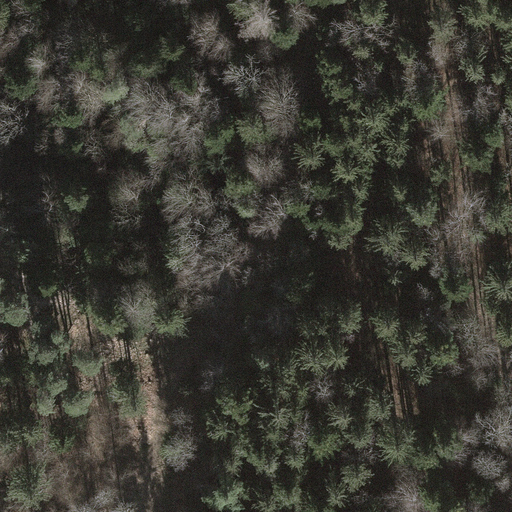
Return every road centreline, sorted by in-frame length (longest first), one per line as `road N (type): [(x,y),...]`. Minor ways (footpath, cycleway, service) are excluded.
road 1 (track): [(310,0),(303,82),(259,237),(228,326),(171,372),(152,433),(145,511)]
road 2 (track): [(392,0),(363,298),(373,426),(396,511)]
road 3 (track): [(390,35),(425,117),(451,245),(511,380)]
